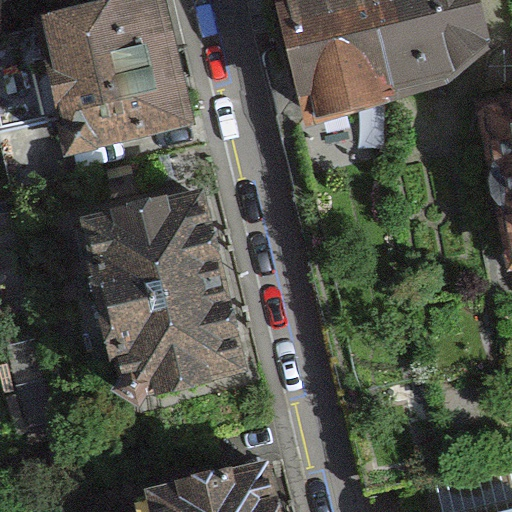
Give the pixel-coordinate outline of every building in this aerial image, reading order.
[(252,0),(272,74),(291,148),(511,92),(511,34),(507,13),(503,0),(252,0)] [(154,14),(25,43),(58,187),(187,157),(154,14)] [(511,118),(477,126),(511,282),(511,118)] [(227,263),(211,201),(67,237),(112,415),(151,405),(155,419),(207,406),(203,392),(256,378),(244,333),(227,263)] [(277,511),(268,478),(136,511),(277,511)]
